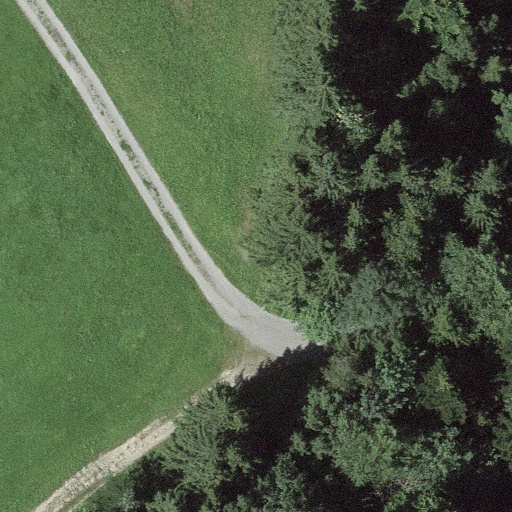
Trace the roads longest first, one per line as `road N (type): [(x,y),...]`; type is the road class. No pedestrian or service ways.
road 1 (track): [(59,511),(281,365),(30,0)]
road 2 (track): [(511,250),(281,365)]
